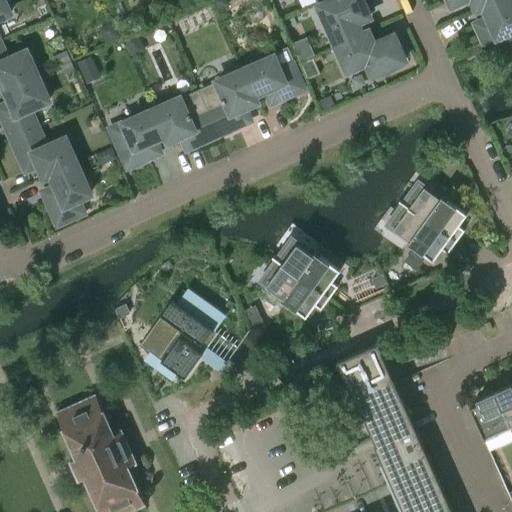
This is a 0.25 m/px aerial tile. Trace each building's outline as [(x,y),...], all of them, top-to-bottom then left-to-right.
[(3,0),(0,0),(0,18),(10,14),(3,0)] [(224,0),(215,0),(213,1),(218,11),(223,9),(225,2),(224,0)] [(361,0),(323,0),(317,3),(336,47),(368,32),(368,31),(361,34),(356,23),(369,17),(361,0)] [(471,0),(476,8),(494,0),(448,0),(451,6),(465,0),(471,0)] [(511,4),(510,0),(494,0),(476,8),(476,10),(483,7),(488,19),(475,24),(489,57),(511,46),(511,4)] [(118,36),(112,23),(103,27),(101,33),(106,42),(118,36)] [(368,32),(336,47),(347,71),(366,63),(372,76),(404,61),(393,36),(374,44),(368,32)] [(136,37),(125,42),(132,57),(143,52),(136,37)] [(7,60),(0,44),(0,79),(5,90),(37,76),(26,51),(7,60)] [(285,51),(273,56),(241,70),(256,103),(257,102),(254,96),(265,91),(271,104),(303,89),(291,64),(285,51)] [(90,59),(77,65),(86,84),(98,79),(90,59)] [(241,70),(198,90),(218,135),(249,121),(244,108),(256,103),(241,70)] [(37,76),(5,90),(10,103),(0,107),(0,113),(12,140),(37,128),(29,110),(48,101),(37,76)] [(218,135),(198,90),(154,109),(169,141),(181,136),(187,149),(218,135)] [(330,96),(320,100),(323,109),(334,105),(330,96)] [(169,141),(154,109),(110,129),(127,167),(159,153),(154,140),(165,135),(168,142),(169,141)] [(46,147),(37,128),(12,140),(26,171),(38,165),(44,177),(76,163),(65,138),(46,147)] [(76,163),(44,177),(44,178),(51,175),(56,186),(43,192),(57,224),(83,213),(77,200),(90,195),(76,163)] [(445,202),(440,198),(418,182),(417,184),(418,184),(404,204),(399,201),(455,242),(464,231),(458,226),(467,214),(446,200),(445,202)] [(455,242),(399,201),(399,202),(403,205),(389,224),(388,224),(387,225),(414,244),(412,246),(432,261),(441,249),(447,254),(455,242)] [(273,256),(272,257),(329,298),(337,287),(331,282),(340,270),(320,256),(318,258),(292,239),(291,240),(277,260),(273,256)] [(329,298),(272,257),(272,258),(276,261),(262,280),(261,281),(287,301),(286,303),(306,317),(314,305),(321,310),(329,298)] [(381,277),(370,283),(375,292),(386,287),(381,277)] [(171,301),(156,322),(201,355),(206,348),(207,348),(207,347),(218,332),(215,330),(205,323),(213,312),(191,296),(183,307),(177,303),(176,302),(173,300),(172,300),(171,300),(171,301)] [(125,305),(116,309),(119,318),(129,313),(125,305)] [(260,317),(251,321),(256,332),(265,327),(260,317)] [(140,344),(140,345),(140,346),(149,352),(163,362),(160,366),(172,375),(175,371),(178,373),(183,377),(184,377),(185,377),(186,377),(189,372),(188,372),(193,366),(198,360),(197,360),(200,356),(201,355),(156,322),(140,344)] [(378,343),(336,362),(339,368),(340,368),(404,511),(452,511),(380,350),(381,349),(378,343)] [(511,385),(511,384),(494,392),(510,429),(511,428),(511,385)] [(510,429),(494,392),(476,400),(478,404),(469,408),(484,441),(510,429)] [(67,454),(72,465),(82,488),(88,485),(100,511),(121,511),(139,504),(141,508),(145,506),(127,466),(135,463),(121,431),(113,434),(95,394),(91,396),(93,400),(61,415),(59,411),(56,412),(73,452),(67,454)] [(263,440),(279,478),(303,468),(291,439),(272,448),(268,438),(263,440)]
